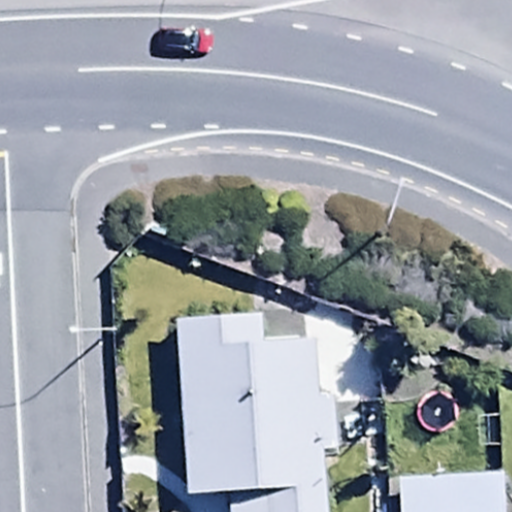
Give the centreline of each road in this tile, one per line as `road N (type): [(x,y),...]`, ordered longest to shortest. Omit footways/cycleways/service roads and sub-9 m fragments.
road 1 (residential): [(21,511),(0,87)]
road 2 (trunk): [(511,159),(393,116),(258,93)]
road 3 (residential): [(258,93),(511,29)]
road 4 (trunk): [(258,93),(165,82),(0,87)]
